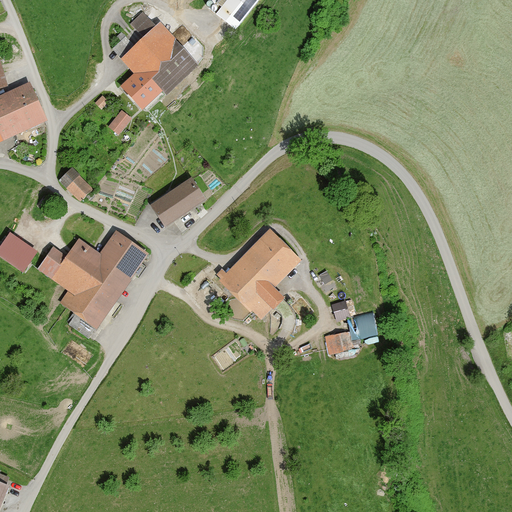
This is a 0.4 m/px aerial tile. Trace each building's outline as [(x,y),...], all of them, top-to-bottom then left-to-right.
[(223,0),(219,6),(247,26),(266,0),(223,0)] [(202,66),(163,27),(160,29),(145,14),(133,26),(148,41),(125,64),(136,76),(124,88),(152,115),(202,66)] [(0,90),(11,87),(2,62),(0,62),(0,90)] [(0,147),(51,123),(33,85),(0,100),(0,147)] [(111,105),(104,98),(96,106),(104,113),(111,105)] [(135,122),(124,113),(111,129),(122,138),(135,122)] [(95,193),(74,172),(62,184),(83,205),(95,193)] [(212,202),(197,180),(156,208),(171,230),(212,202)] [(69,258),(56,249),(41,271),(70,291),(61,303),(99,329),(150,254),(119,232),(103,255),(81,240),(69,258)] [(303,264),(273,234),(230,277),(224,271),(219,276),(224,282),(223,282),(263,322),(275,310),(278,312),(289,301),(278,290),(303,264)] [(0,255),(0,256),(28,274),(41,253),(12,235),(0,255)] [(353,305),(336,307),(341,325),(357,320),(353,305)] [(354,336),(328,341),(331,358),(357,353),(354,336)] [(0,511),(3,511),(14,486),(0,480),(0,511)]
